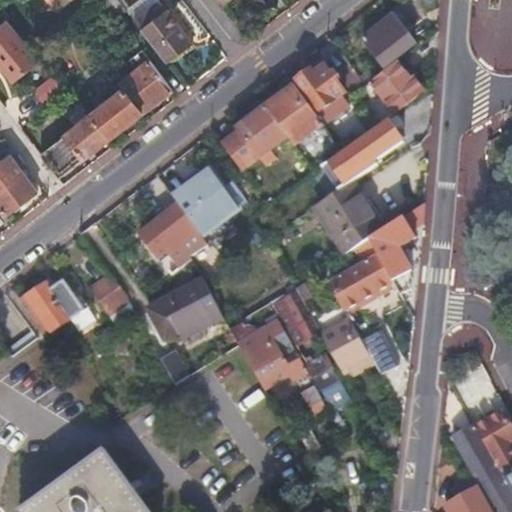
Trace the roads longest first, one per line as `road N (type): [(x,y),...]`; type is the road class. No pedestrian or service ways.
road 1 (residential): [(349,0),(70,213)]
road 2 (tertiary): [(454,89),(433,306)]
road 3 (tertiary): [(433,306),(411,511)]
road 4 (residential): [(0,115),(70,213)]
